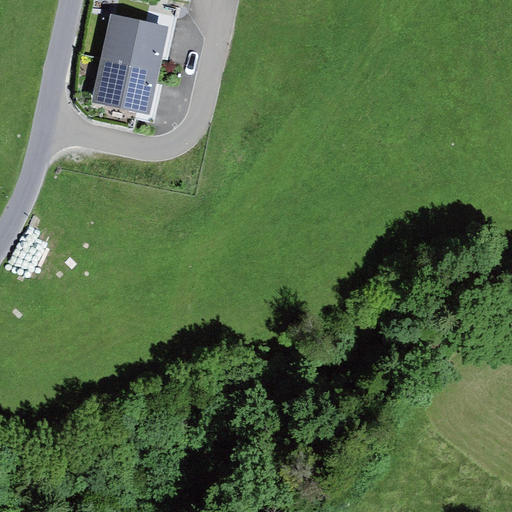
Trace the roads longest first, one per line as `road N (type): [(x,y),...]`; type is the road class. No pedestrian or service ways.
road 1 (residential): [(213,0),(221,19),(199,125),(172,146),(48,125)]
road 2 (tertiary): [(0,247),(48,125)]
road 3 (tertiary): [(48,125),(73,0)]
